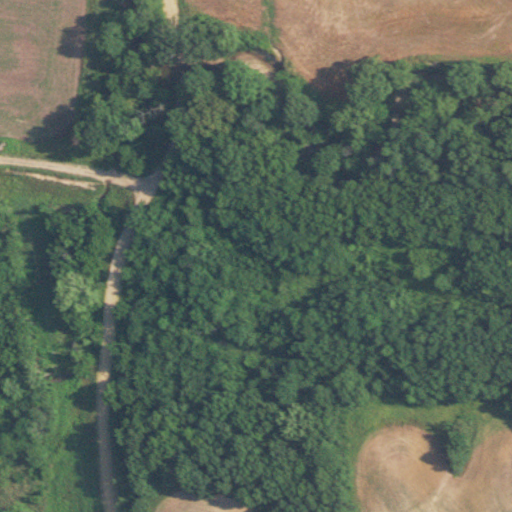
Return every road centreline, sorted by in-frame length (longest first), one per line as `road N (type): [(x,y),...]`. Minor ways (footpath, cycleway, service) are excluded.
road 1 (residential): [(115,511),(107,415),(113,299),(130,233),(179,118),(169,0)]
road 2 (residential): [(145,178),(0,162)]
